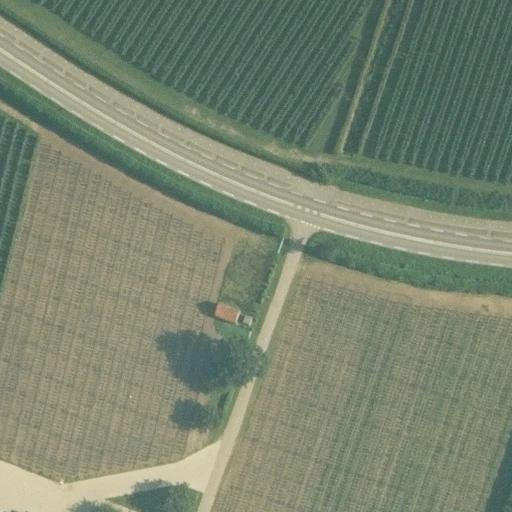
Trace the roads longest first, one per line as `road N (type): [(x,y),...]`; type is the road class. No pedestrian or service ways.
road 1 (primary): [(308,211),(125,133),(0,51)]
road 2 (unclassified): [(202,511),(308,211)]
road 3 (primary): [(511,252),(416,242),(308,211)]
